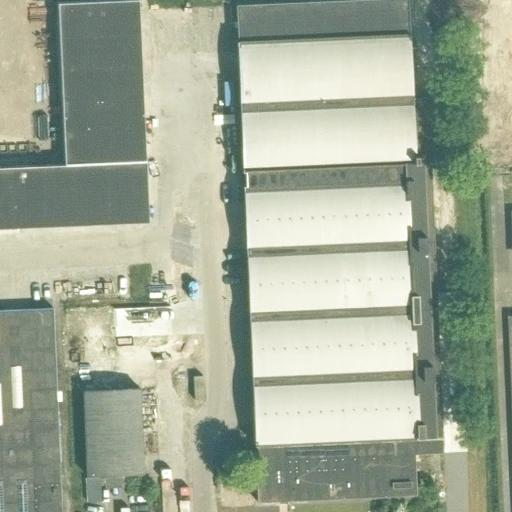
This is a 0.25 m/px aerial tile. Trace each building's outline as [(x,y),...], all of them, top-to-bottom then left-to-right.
[(139,0),(57,4),(59,36),(140,32),(139,0)] [(258,445),(259,461),(256,461),(258,504),(417,497),(416,456),(445,454),(433,163),(438,162),(435,97),(415,98),(411,0),(310,0),(239,3),(241,43),(238,43),(255,446),(258,445)] [(141,65),(140,32),(59,36),(60,68),(141,65)] [(143,97),(141,65),(60,68),(62,101),(143,97)] [(144,129),(143,97),(62,101),(63,133),(144,129)] [(146,162),(144,129),(63,133),(64,165),(73,165),(106,164),(146,162)] [(148,223),(146,162),(106,164),(108,225),(148,223)] [(108,225),(106,164),(73,165),(76,226),(108,225)] [(73,165),(64,165),(41,166),(44,227),(76,226),(73,165)] [(44,227),(41,166),(9,168),(12,229),(44,227)] [(0,229),(12,229),(9,168),(0,168),(0,229)] [(62,511),(53,306),(0,308),(0,511),(62,511)] [(141,392),(85,394),(88,478),(144,476),(141,392)] [(85,479),(86,502),(100,501),(99,478),(85,479)]
